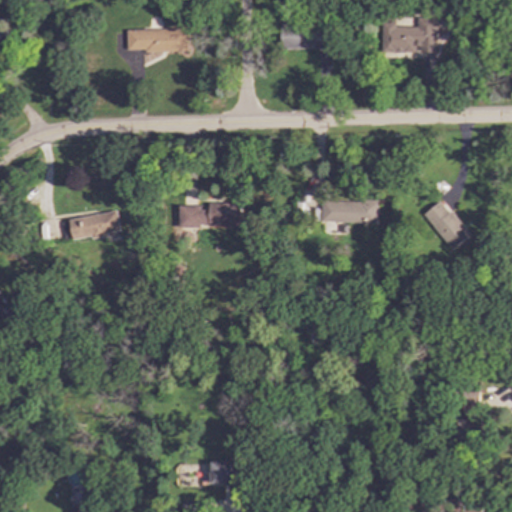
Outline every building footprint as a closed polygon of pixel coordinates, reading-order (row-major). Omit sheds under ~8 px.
[(437,54),(437,18),(417,18),(417,27),(395,28),(395,24),(382,24),(382,54),(437,54)] [(281,49),(331,50),(331,26),(281,25),(281,49)] [(185,29),(127,30),(127,53),(186,51),(185,29)] [(470,236),(442,200),(423,215),(452,251),(470,236)] [(322,222),(378,224),(379,202),(322,201),(322,222)] [(179,208),(179,228),(242,227),(242,204),(209,204),(209,207),(179,208)] [(69,221),(73,242),(115,234),(111,212),(69,221)] [(0,324),(14,314),(0,293),(0,324)] [(212,484),(240,484),(239,462),(211,463),(212,484)]
